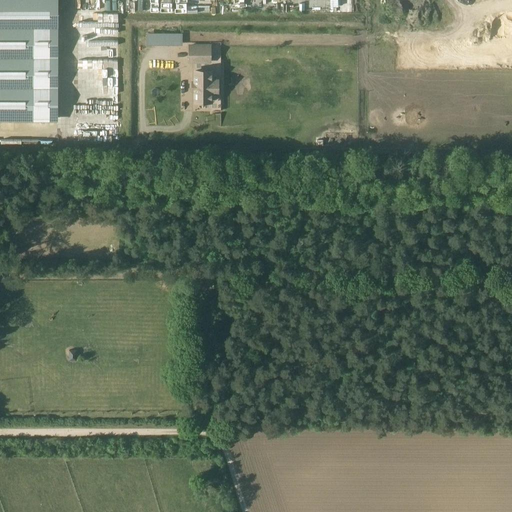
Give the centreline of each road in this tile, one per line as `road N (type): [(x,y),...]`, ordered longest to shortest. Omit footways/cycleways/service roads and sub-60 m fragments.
road 1 (track): [(0,148),(511,157)]
road 2 (track): [(0,433),(212,432),(244,511)]
